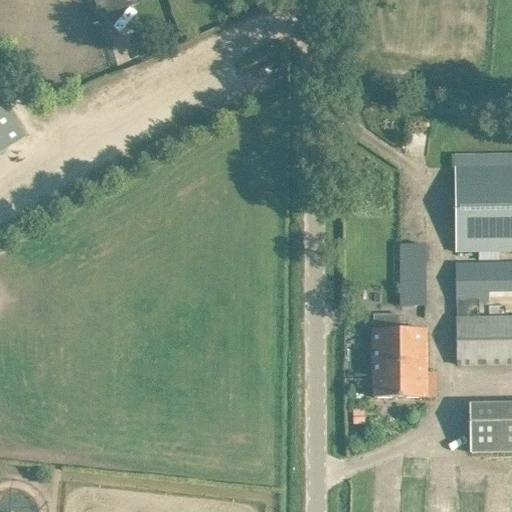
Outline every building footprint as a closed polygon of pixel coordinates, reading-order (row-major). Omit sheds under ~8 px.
[(0,100),(0,153),(25,137),(0,100)] [(511,168),(475,168),(455,169),(456,253),(477,252),(477,260),(500,260),(500,252),(511,252),(511,168)] [(425,245),(400,245),(400,305),(424,305),(424,293),(425,268),(425,245)] [(511,292),(511,264),(456,265),(457,366),(511,365),(511,315),(479,316),(479,302),(488,302),(488,293),(511,292)] [(425,330),(373,330),(374,399),(426,398),(425,330)] [(496,403),(469,404),(470,453),(496,453),(496,403)] [(362,412),(353,412),(353,423),(362,423),(362,412)]
